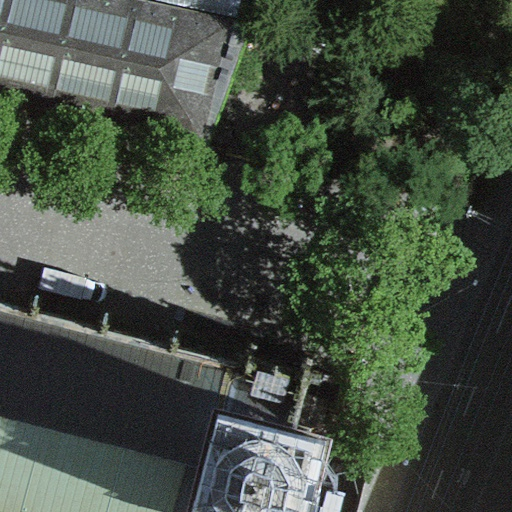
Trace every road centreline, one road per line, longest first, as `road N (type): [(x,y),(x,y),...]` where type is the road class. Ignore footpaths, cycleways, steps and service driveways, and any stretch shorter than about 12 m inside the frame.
road 1 (tertiary): [(511,269),(421,511)]
road 2 (tertiary): [(435,511),(511,366)]
